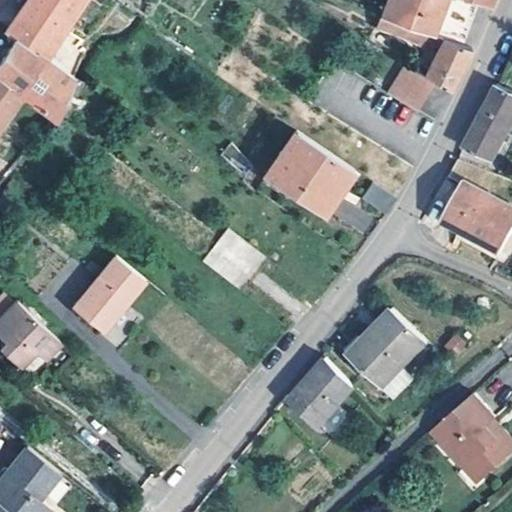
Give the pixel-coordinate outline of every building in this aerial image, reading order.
[(18,38),(45,57),(84,0),(29,0),(7,33),(17,39),(18,38)] [(386,0),(381,15),(461,43),(468,22),(475,1),(471,0),(386,0)] [(470,47),(461,43),(381,15),(380,14),(375,27),(416,41),(435,51),(432,59),(424,76),(450,90),(463,64),(470,47)] [(74,76),(45,57),(18,38),(17,39),(0,64),(0,78),(20,93),(54,119),(67,93),(74,76)] [(424,77),(424,76),(432,59),(421,53),(413,70),(424,77)] [(435,83),(424,77),(413,70),(405,65),(387,93),(417,112),(435,83)] [(0,124),(20,93),(0,78),(0,124)] [(490,165),(507,136),(511,127),(511,126),(511,111),(489,99),(485,105),(461,149),(490,165)] [(293,131),(264,176),(323,215),(352,170),(293,131)] [(457,228),(497,250),(511,224),(511,206),(486,192),(497,174),(459,157),(448,175),(461,182),(441,218),(457,228)] [(395,198),(371,182),(361,198),(384,214),(395,198)] [(493,258),(497,250),(457,228),(453,235),(493,258)] [(267,260),(229,230),(203,262),(241,293),(267,260)] [(111,254),(71,302),(99,326),(140,278),(111,254)] [(47,363),(64,346),(20,302),(0,322),(0,336),(9,345),(4,350),(23,369),(38,354),(47,363)] [(428,336),(394,304),(349,349),(382,383),(428,336)] [(452,333),(444,347),(458,355),(466,341),(452,333)] [(353,386),(326,357),(288,401),(319,427),(353,386)] [(476,460),(479,463),(490,475),(511,454),(511,436),(510,434),(506,429),(499,435),(488,423),(494,417),(497,414),(484,400),(476,392),(434,431),(443,441),(468,468),(476,460)] [(499,435),(506,429),(494,417),(488,423),(499,435)] [(25,444),(0,475),(0,499),(15,511),(47,511),(51,508),(37,497),(59,470),(25,444)] [(490,475),(479,463),(476,460),(468,468),(471,471),(482,483),(490,475)]
